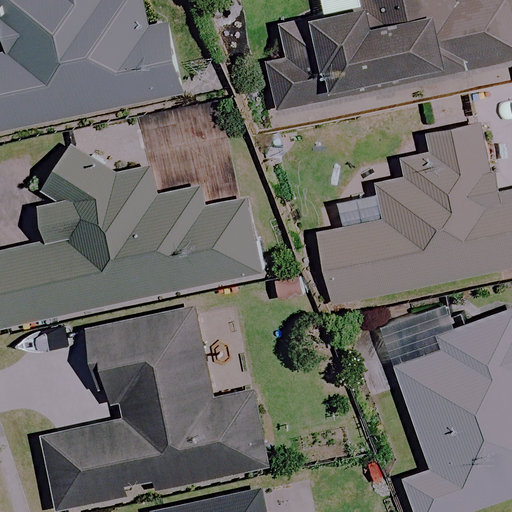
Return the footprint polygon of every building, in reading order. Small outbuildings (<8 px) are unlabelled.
[(0,0),(0,32),(4,52),(0,53),(0,132),(182,92),(166,21),(145,26),(138,0),(0,0)] [(271,61),(280,110),(320,100),(318,93),(447,64),(449,72),(511,58),(511,0),(320,0),(324,16),(277,26),(283,59),(271,61)] [(511,188),(496,192),(481,122),(432,132),(436,149),(372,162),(384,218),(317,232),(333,304),(511,265),(511,188)] [(51,169),(58,200),(40,204),(48,243),(0,253),(0,321),(1,327),(259,272),(243,197),(204,206),(199,184),(155,194),(148,162),(116,169),(99,173),(96,160),(51,169)] [(84,329),(98,387),(114,383),(123,418),(106,421),(41,434),(57,508),(264,465),(249,390),(211,398),(192,306),(84,329)] [(511,308),(443,332),(449,348),(394,368),(430,470),(401,480),(412,511),(464,511),(511,495),(511,308)] [(266,511),(262,489),(151,510),(151,511),(266,511)]
